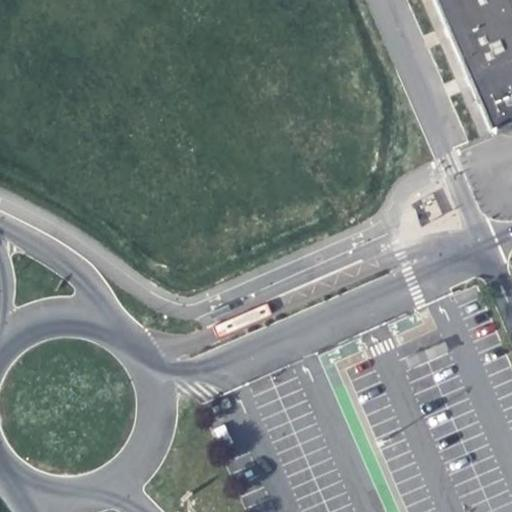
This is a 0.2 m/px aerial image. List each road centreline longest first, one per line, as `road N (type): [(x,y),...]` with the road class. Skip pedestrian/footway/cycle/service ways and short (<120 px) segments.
road 1 (residential): [(0,464),(30,490),(80,498),(125,480),(142,462),(160,418),(159,394),(141,352),(122,334)]
road 2 (residential): [(122,334),(93,284),(0,227)]
road 3 (residential): [(122,334),(100,322),(49,319),(0,350)]
